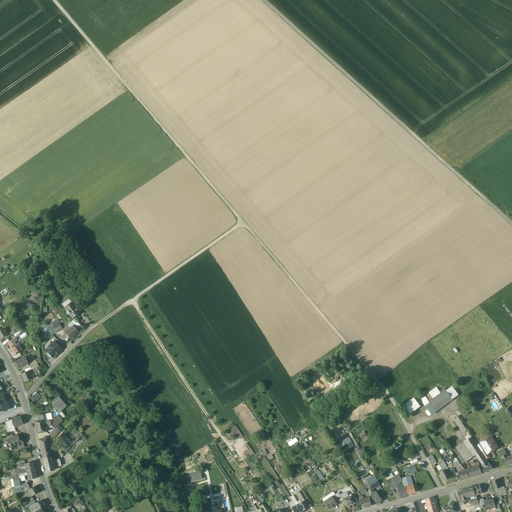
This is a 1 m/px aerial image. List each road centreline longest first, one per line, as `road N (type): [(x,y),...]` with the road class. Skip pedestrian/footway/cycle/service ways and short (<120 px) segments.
road 1 (track): [(53,0),(398,411)]
road 2 (track): [(263,0),(511,223)]
road 3 (track): [(242,222),(96,323)]
road 4 (track): [(131,300),(229,448)]
road 5 (tertiary): [(55,511),(23,397),(0,350)]
road 6 (residential): [(511,470),(370,511)]
